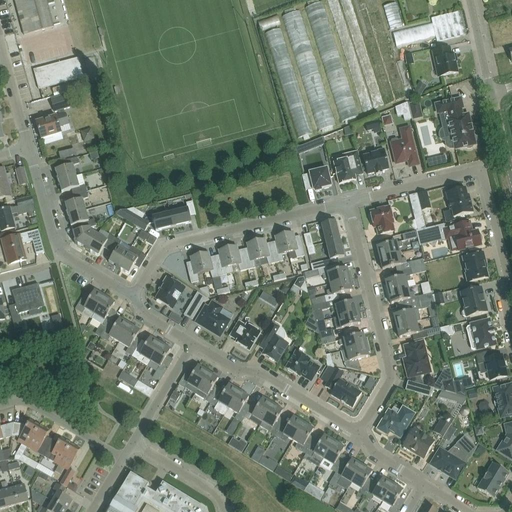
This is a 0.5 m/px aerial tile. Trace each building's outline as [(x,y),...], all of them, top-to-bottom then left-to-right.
[(14,0),(24,35),(54,27),(46,0),(14,0)] [(319,20),(322,27),(336,23),(329,0),(314,5),(316,10),(321,9),(324,18),(319,20)] [(336,0),(345,29),(354,26),(346,0),(336,0)] [(372,0),(349,0),(379,104),(402,98),(402,97),(411,94),(387,8),(375,11),(372,0)] [(404,0),(392,3),(396,23),(408,20),(404,0)] [(65,4),(58,5),(61,22),(68,21),(65,4)] [(294,12),(290,14),(298,37),(313,32),(305,10),(301,11),(304,17),(297,20),(294,12)] [(460,12),(451,14),(431,19),(437,42),(466,35),(460,12)] [(285,15),(269,21),(272,27),(288,21),(285,15)] [(275,29),(303,137),(317,133),(289,26),(275,29)] [(365,117),(342,37),(326,41),(348,121),(365,117)] [(438,78),(448,76),(458,73),(455,62),(457,62),(455,56),(451,56),(450,48),(433,52),(438,78)] [(305,54),(325,129),(342,125),(334,95),(325,97),(323,89),(331,87),(321,50),(305,54)] [(412,54),(405,56),(407,66),(414,64),(412,54)] [(78,58),(43,68),(33,70),(39,90),(84,78),(78,58)] [(361,74),(368,109),(378,107),(372,72),(361,74)] [(419,82),(413,92),(414,98),(420,96),(426,86),(419,82)] [(55,113),(69,108),(66,97),(51,101),(55,113)] [(452,148),(455,148),(455,150),(466,147),(466,148),(468,149),(470,149),(472,148),(473,146),(475,145),(475,143),(476,141),(476,139),(475,137),(473,136),(468,115),(462,116),(461,109),(463,108),(460,99),(436,105),(438,115),(439,115),(443,129),(443,130),(444,131),(446,131),(448,130),(451,130),(453,138),(450,139),(448,140),(447,142),(447,145),(448,147),(450,148),(452,148)] [(423,118),(419,102),(408,104),(412,121),(423,118)] [(401,106),(396,108),(398,117),(404,115),(405,121),(411,119),(408,106),(408,103),(401,106)] [(66,114),(56,117),(36,123),(42,140),(62,134),(60,127),(69,124),(66,114)] [(390,116),(382,118),(384,127),(392,125),(390,116)] [(379,120),(365,123),(367,132),(381,129),(379,120)] [(351,126),(344,129),(345,137),(353,135),(351,126)] [(408,162),(409,168),(419,165),(409,126),(399,129),(401,139),(398,140),(398,139),(396,138),(392,140),(391,141),(391,142),(390,142),(396,165),(408,162)] [(297,156),(325,145),(323,138),(303,146),(297,148),(295,148),(296,150),(297,156)] [(368,175),(375,173),(376,176),(382,174),(381,172),(389,170),(384,149),(377,150),(377,152),(363,156),(368,175)] [(339,185),(350,182),(356,181),(355,177),(363,175),(358,151),(342,155),(343,160),(334,162),(339,185)] [(445,156),(427,160),(429,168),(447,164),(445,156)] [(77,158),(73,159),(63,162),(65,168),(55,170),(58,179),(57,179),(57,182),(76,177),(73,165),(79,164),(77,158)] [(91,172),(94,184),(112,179),(109,166),(91,172)] [(321,191),(321,189),(331,187),(327,168),(308,172),(309,175),(302,176),(306,191),(313,189),(314,191),(315,191),(315,193),(321,191)] [(0,199),(11,196),(4,169),(0,169),(0,199)] [(20,186),(28,184),(24,169),(16,171),(20,186)] [(79,187),(76,177),(57,182),(58,185),(59,184),(62,193),(71,190),(73,196),(87,192),(85,186),(79,187)] [(95,195),(113,193),(112,184),(94,186),(95,195)] [(451,210),(453,218),(473,213),(469,196),(467,196),(465,189),(446,193),(450,210),(451,210)] [(87,192),(73,196),(75,202),(65,204),(67,213),(66,213),(67,216),(86,210),(83,200),(88,198),(87,192)] [(418,195),(420,204),(422,211),(431,209),(427,192),(418,195)] [(409,196),(418,231),(426,229),(417,194),(409,196)] [(36,216),(31,197),(22,200),(17,202),(18,206),(10,208),(0,210),(0,228),(1,232),(16,228),(12,215),(17,213),(18,216),(27,214),(28,218),(36,216)] [(170,213),(173,228),(191,223),(190,217),(196,216),(193,202),(186,203),(187,209),(170,213)] [(374,229),(376,228),(378,236),(395,232),(393,224),(394,224),(389,207),(370,212),(374,229)] [(89,221),(86,210),(67,216),(68,219),(69,218),(71,227),(81,224),(82,230),(91,228),(96,226),(94,220),(89,221)] [(145,232),(149,223),(126,210),(116,215),(145,232)] [(155,232),(173,228),(170,213),(152,217),(155,232)] [(340,239),(336,221),(321,225),(325,243),(340,239)] [(418,231),(416,232),(417,238),(419,245),(419,246),(429,244),(430,245),(436,244),(437,242),(441,241),(441,242),(445,241),(448,240),(454,239),(458,251),(471,248),(481,246),(478,232),(472,233),(471,233),(470,231),(471,230),(469,223),(460,225),(445,229),(444,225),(442,225),(426,229),(418,231)] [(91,228),(82,230),(73,233),(75,241),(74,241),(75,244),(78,246),(78,245),(91,231),(91,228)] [(7,253),(10,265),(20,262),(20,263),(22,262),(26,261),(22,245),(33,242),(36,256),(44,254),(38,230),(2,240),(5,253),(7,253)] [(85,250),(88,252),(98,235),(91,231),(78,245),(86,249),(85,250)] [(318,231),(312,231),(314,252),(321,251),(318,231)] [(404,241),(417,238),(416,232),(402,235),(404,241)] [(293,233),(284,235),(288,253),(295,252),(297,258),(305,257),(300,237),(294,238),(293,233)] [(313,246),(310,234),(304,235),(306,248),(313,246)] [(108,241),(98,235),(88,252),(90,253),(91,252),(98,257),(104,248),(109,251),(116,239),(111,236),(108,241)] [(275,237),(276,242),(271,243),(276,263),(283,262),(282,255),(288,253),(284,235),(275,237)] [(157,240),(150,236),(146,243),(153,247),(157,240)] [(121,242),(116,239),(109,251),(114,254),(109,263),(116,267),(116,268),(118,270),(128,253),(118,247),(121,242)] [(128,239),(126,245),(134,249),(137,243),(128,239)] [(345,257),(340,239),(325,243),(330,261),(345,257)] [(265,240),(256,242),(260,260),(267,259),(269,265),(276,263),(271,243),(266,245),(265,240)] [(248,249),(243,250),(248,270),(255,269),(254,262),(260,260),(256,242),(247,244),(248,249)] [(376,253),(378,259),(399,254),(398,248),(403,247),(401,242),(397,243),(397,242),(377,247),(378,252),(376,253)] [(237,247),(228,249),(232,267),(238,266),(240,272),(248,270),(243,250),(238,251),(237,247)] [(219,251),(220,256),(215,257),(220,277),(227,275),(226,269),(232,267),(228,249),(219,251)] [(138,259),(128,253),(118,270),(121,271),(121,270),(129,275),(134,266),(139,269),(146,257),(141,254),(138,259)] [(208,253),(200,256),(204,274),(210,272),(212,279),(220,277),(215,257),(210,258),(208,253)] [(464,274),(467,283),(488,278),(488,277),(487,278),(483,263),(485,262),(483,253),(462,259),(465,273),(464,274)] [(382,270),(392,268),(402,265),(407,264),(405,258),(401,260),(399,254),(378,259),(379,266),(381,266),(382,270)] [(198,275),(204,274),(200,256),(191,258),(192,263),(186,264),(191,284),(199,282),(198,275)] [(423,260),(409,263),(411,269),(424,266),(423,260)] [(325,268),(323,262),(311,265),(312,271),(325,268)] [(424,266),(411,269),(412,276),(426,272),(424,266)] [(328,279),(330,285),(352,279),(350,273),(348,273),(347,268),(327,273),(327,274),(322,275),(324,280),(328,279)] [(318,270),(308,273),(304,274),(306,280),(320,277),(318,270)] [(406,282),(411,281),(410,276),(405,277),(385,282),(386,286),(384,287),(386,293),(408,288),(406,282)] [(163,287),(156,300),(172,310),(185,289),(166,278),(162,286),(163,287)] [(294,286),(308,294),(304,278),(298,279),(294,286)] [(353,286),(352,279),(330,285),(331,290),(327,292),(328,297),(332,296),(333,296),(352,291),(351,287),(353,286)] [(45,307),(38,285),(12,292),(16,305),(9,307),(11,316),(15,329),(23,327),(19,314),(45,307)] [(200,290),(209,297),(207,288),(200,290)] [(409,294),(408,288),(386,293),(388,300),(390,300),(391,304),(411,300),(411,299),(415,298),(414,293),(409,294)] [(487,313),(485,302),(481,288),(460,293),(464,310),(462,312),(464,317),(466,318),(466,317),(466,318),(487,313)] [(85,309),(94,315),(106,296),(100,292),(99,294),(95,291),(89,301),(83,297),(76,310),(82,313),(85,309)] [(446,302),(451,300),(448,291),(443,292),(446,302)] [(197,293),(183,316),(192,321),(203,303),(209,301),(197,293)] [(263,293),(259,299),(275,308),(278,302),(263,293)] [(442,293),(432,296),(433,300),(434,306),(437,305),(437,306),(445,305),(442,293)] [(417,297),(419,303),(433,300),(432,296),(431,294),(417,297)] [(111,301),(112,300),(106,296),(94,315),(92,319),(101,324),(101,325),(107,328),(109,325),(109,326),(115,316),(109,313),(115,304),(111,301)] [(312,307),(326,303),(325,297),(311,300),(312,307)] [(429,308),(431,319),(437,317),(434,307),(434,306),(433,300),(419,303),(421,310),(429,308)] [(337,312),(338,318),(360,312),(358,306),(356,306),(355,301),(335,306),(335,307),(331,308),(332,313),(337,312)] [(200,315),(195,323),(220,338),(225,330),(230,321),(221,315),(224,310),(212,302),(209,308),(205,306),(200,315)] [(312,307),(314,312),(314,313),(328,309),(326,303),(312,307)] [(394,328),(416,322),(421,321),(418,310),(414,311),(413,311),(394,316),(395,320),(393,321),(394,328)] [(339,323),(335,325),(336,330),(341,329),(361,324),(359,320),(361,319),(360,312),(338,318),(339,323)] [(107,328),(101,338),(107,341),(110,337),(119,343),(130,326),(129,325),(130,323),(125,320),(124,322),(120,319),(114,329),(109,326),(109,325),(107,328)] [(473,350),(475,350),(476,351),(496,346),(489,321),(469,326),(470,326),(468,327),(466,329),(471,349),(473,350)] [(237,341),(236,343),(249,351),(260,334),(247,325),(246,327),(239,322),(230,337),(237,341)] [(399,339),(409,336),(419,334),(419,333),(424,332),(422,327),(418,328),(416,322),(394,328),(396,334),(398,334),(399,339)] [(280,329),(273,324),(264,339),(259,347),(265,351),(263,355),(277,363),(288,346),(282,342),(283,340),(284,338),(284,336),(284,334),(283,332),(282,330),(280,329)] [(453,325),(440,328),(441,334),(442,337),(453,334),(454,332),(453,325)] [(140,332),(130,326),(119,343),(129,349),(126,353),(132,356),(140,344),(134,341),(140,332)] [(428,338),(441,334),(440,328),(440,329),(440,328),(426,331),(428,338)] [(319,333),(320,335),(321,340),(334,336),(333,330),(319,333)] [(346,350),(346,351),(368,345),(366,339),(364,339),(363,334),(343,339),(343,340),(339,341),(340,346),(345,345),(346,350)] [(336,342),(334,336),(321,340),(322,346),(336,342)] [(145,347),(140,344),(132,356),(147,366),(150,362),(161,344),(150,338),(145,347)] [(160,381),(171,363),(165,360),(171,350),(167,348),(168,346),(163,343),(162,345),(161,344),(150,362),(159,367),(153,378),(160,381)] [(415,345),(406,347),(409,360),(410,366),(406,366),(409,377),(413,376),(415,384),(423,386),(424,386),(421,374),(431,372),(424,343),(415,345)] [(370,352),(368,345),(346,351),(346,350),(342,351),(343,358),(344,363),(345,363),(346,368),(358,371),(360,367),(358,360),(369,357),(368,353),(370,352)] [(490,381),(507,377),(502,356),(493,358),(491,351),(475,355),(478,365),(486,363),(490,381)] [(301,376),(311,382),(319,368),(309,362),(310,361),(296,352),(286,369),(300,377),(301,376)] [(325,356),(327,364),(327,367),(334,368),(330,355),(325,356)] [(128,358),(125,363),(131,366),(134,361),(128,358)] [(179,385),(190,392),(193,388),(197,391),(208,373),(207,372),(208,371),(203,368),(202,369),(198,367),(192,376),(187,373),(179,385)] [(135,370),(132,374),(143,381),(145,377),(135,370)] [(345,404),(353,409),(361,393),(340,380),(343,374),(336,370),(325,387),(332,392),(330,396),(341,402),(341,403),(345,405),(345,404)] [(218,379),(208,373),(197,391),(195,395),(210,404),(218,392),(213,388),(218,379)] [(132,378),(128,386),(133,389),(138,382),(132,378)] [(470,378),(453,382),(456,395),(464,397),(467,398),(465,389),(472,388),(470,378)] [(369,379),(364,388),(370,392),(375,382),(369,379)] [(147,386),(155,392),(159,385),(151,380),(147,386)] [(452,380),(442,382),(444,391),(456,395),(453,382),(452,380)] [(408,382),(405,390),(421,395),(423,386),(415,384),(408,382)] [(511,388),(511,385),(502,388),(494,390),(496,401),(494,403),(495,407),(498,408),(501,419),(511,415),(511,388)] [(223,395),(218,392),(210,404),(216,407),(214,410),(224,416),(228,409),(239,392),(229,386),(223,395)] [(146,387),(142,394),(148,398),(149,399),(154,391),(146,387)] [(235,419),(241,423),(245,417),(244,417),(249,410),(248,410),(243,407),(249,398),(245,395),(246,394),(241,391),(240,392),(239,392),(228,409),(238,415),(235,419)] [(467,398),(464,397),(456,395),(444,391),(442,391),(435,402),(455,408),(457,404),(462,407),(467,398)] [(174,392),(171,398),(170,399),(176,403),(176,402),(180,396),(175,392),(174,392)] [(244,417),(245,417),(255,424),(257,420),(262,423),(274,404),(268,400),(267,401),(263,399),(257,408),(252,405),(248,410),(249,410),(244,417)] [(274,404),(262,423),(260,427),(269,432),(275,436),(283,424),(277,420),(283,411),(279,409),(280,407),(274,404)] [(389,412),(378,429),(387,435),(389,431),(390,430),(395,433),(394,434),(400,438),(414,415),(406,410),(402,408),(400,411),(394,408),(391,413),(389,412)] [(460,410),(460,414),(462,416),(466,417),(469,414),(469,411),(467,408),(463,408),(460,410)] [(288,427),(283,424),(275,436),(286,442),(288,438),(293,441),(305,422),(298,418),(297,420),(293,418),(288,427)] [(450,426),(443,422),(440,420),(433,432),(443,438),(450,426)] [(20,437),(17,442),(22,445),(27,448),(40,426),(30,421),(27,426),(20,437)] [(295,448),(306,455),(313,442),(308,439),(314,430),(310,428),(311,426),(305,422),(293,441),(298,444),(295,448)] [(14,423),(2,427),(5,439),(12,437),(14,423)] [(14,423),(12,437),(18,437),(25,425),(14,423)] [(511,424),(505,426),(507,435),(497,451),(511,460),(511,424)] [(43,457),(52,441),(46,437),(50,432),(40,426),(27,448),(43,457)] [(403,447),(415,454),(424,459),(431,448),(435,442),(413,429),(403,447)] [(319,446),(313,442),(306,455),(304,458),(319,468),(324,460),(335,441),(329,437),(328,439),(324,436),(319,446)] [(430,465),(449,477),(456,481),(463,468),(466,465),(476,449),(465,437),(457,444),(458,445),(448,454),(440,449),(435,457),(430,465)] [(43,457),(58,466),(71,444),(61,439),(58,444),(52,441),(43,457)] [(247,445),(240,440),(239,443),(235,450),(242,454),(247,445)] [(342,445),(335,441),(324,460),(333,466),(331,470),(336,473),(337,474),(341,466),(344,461),(339,458),(344,449),(340,446),(342,445)] [(71,444),(58,466),(64,469),(68,471),(69,470),(71,466),(81,450),(71,444)] [(266,444),(259,455),(265,458),(272,448),(266,444)] [(26,458),(39,464),(42,459),(29,452),(26,458)] [(264,467),(268,461),(263,457),(259,464),(264,467)] [(341,466),(337,474),(336,473),(330,484),(336,488),(339,482),(344,485),(347,481),(352,484),(362,466),(361,466),(362,464),(357,461),(356,463),(352,460),(346,469),(341,466)] [(7,465),(9,471),(20,468),(18,463),(7,465)] [(493,464),(477,489),(494,499),(509,474),(493,464)] [(362,466),(352,484),(361,490),(359,494),(364,497),(372,485),(367,482),(372,472),(362,466)] [(28,467),(24,474),(31,477),(35,471),(28,467)] [(68,471),(60,485),(66,488),(69,484),(75,473),(69,470),(68,471)] [(289,482),(292,476),(284,471),(280,477),(289,482)] [(40,473),(38,477),(46,482),(48,478),(40,473)] [(116,499),(111,507),(114,509),(119,501),(133,510),(149,485),(131,474),(115,499),(116,499)] [(377,488),(372,485),(364,497),(370,501),(373,497),(382,502),(393,485),(383,479),(377,488)] [(305,492),(308,486),(309,485),(303,482),(298,489),(304,492),(305,492)] [(205,511),(205,509),(163,483),(155,495),(149,491),(145,498),(169,511),(205,511)] [(57,493),(52,502),(67,511),(73,501),(64,496),(67,491),(56,484),(53,490),(57,493)] [(73,486),(69,484),(66,488),(74,492),(77,488),(77,487),(74,484),(73,486)] [(397,511),(403,504),(397,500),(403,491),(399,489),(400,487),(395,484),(394,486),(393,485),(382,502),(392,508),(389,511),(397,511)] [(18,505),(29,502),(26,493),(24,485),(14,488),(18,505)] [(310,495),(313,489),(308,486),(305,492),(310,495)] [(7,508),(18,505),(14,488),(3,491),(7,508)] [(46,498),(31,490),(32,502),(41,507),(46,498)] [(320,501),(324,495),(319,492),(315,498),(320,501)] [(328,505),(331,500),(324,496),(321,501),(328,505)] [(47,511),(42,508),(40,511),(66,511),(67,511),(52,502),(47,511)]
